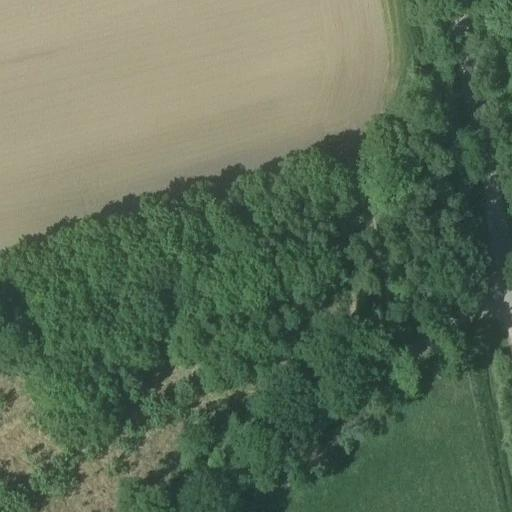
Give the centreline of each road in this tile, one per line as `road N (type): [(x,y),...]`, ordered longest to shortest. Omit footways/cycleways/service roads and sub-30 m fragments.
road 1 (unclassified): [(505,274),(188,511)]
road 2 (unclassified): [(452,0),(505,274)]
